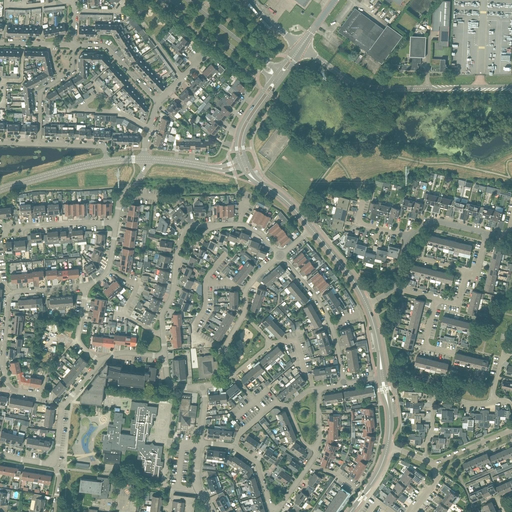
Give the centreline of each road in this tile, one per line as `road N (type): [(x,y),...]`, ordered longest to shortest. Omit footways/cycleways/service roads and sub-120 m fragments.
road 1 (unclassified): [(300,46),(365,87),(511,86)]
road 2 (residential): [(61,405),(6,382),(8,298),(85,286)]
road 3 (residential): [(343,384),(331,326),(279,255)]
road 4 (tertiary): [(172,0),(271,79)]
road 5 (residential): [(493,402),(433,398),(426,461)]
